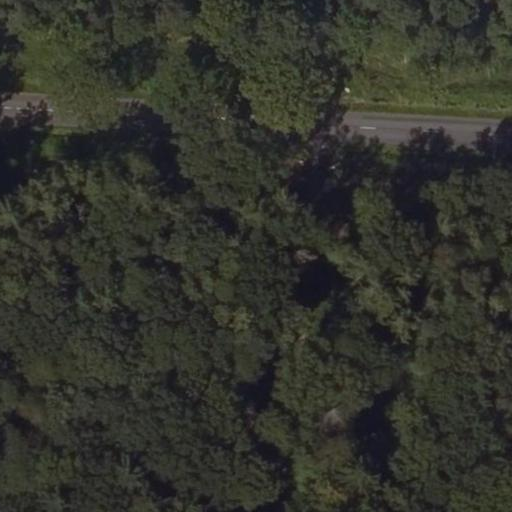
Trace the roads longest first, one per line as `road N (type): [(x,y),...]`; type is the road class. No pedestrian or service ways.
road 1 (track): [(278,511),(331,0)]
road 2 (tertiary): [(511,139),(0,112)]
